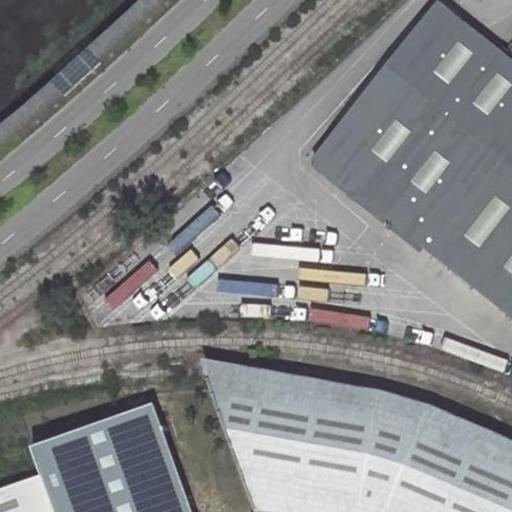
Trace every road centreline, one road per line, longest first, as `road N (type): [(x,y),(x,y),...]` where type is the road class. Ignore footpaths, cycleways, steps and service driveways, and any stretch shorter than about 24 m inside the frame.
road 1 (secondary): [(0,244),(273,0)]
road 2 (secondary): [(206,0),(0,181)]
